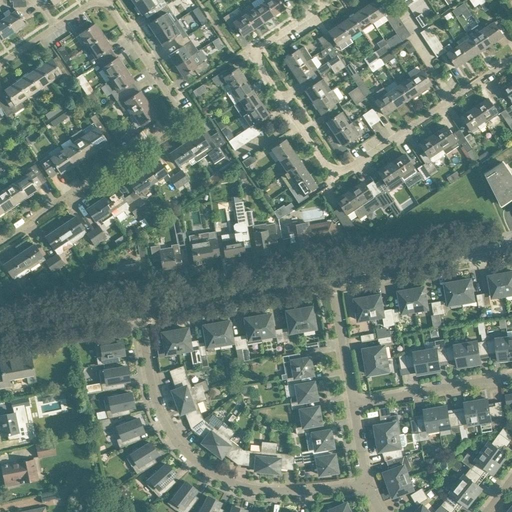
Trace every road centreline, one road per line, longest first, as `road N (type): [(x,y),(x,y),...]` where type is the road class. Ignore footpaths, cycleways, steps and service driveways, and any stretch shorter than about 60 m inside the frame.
road 1 (residential): [(0,243),(178,116),(102,1),(0,64)]
road 2 (residential): [(335,0),(260,46),(256,57),(330,173),(511,60)]
road 3 (residential): [(366,483),(266,490),(208,472),(164,426),(138,312)]
road 4 (unclassified): [(138,312),(331,279)]
road 5 (unclassified): [(331,279),(511,248)]
road 6 (residential): [(352,403),(511,376)]
road 7 (unclassified): [(0,336),(138,312)]
road 8 (residential): [(352,403),(331,279)]
